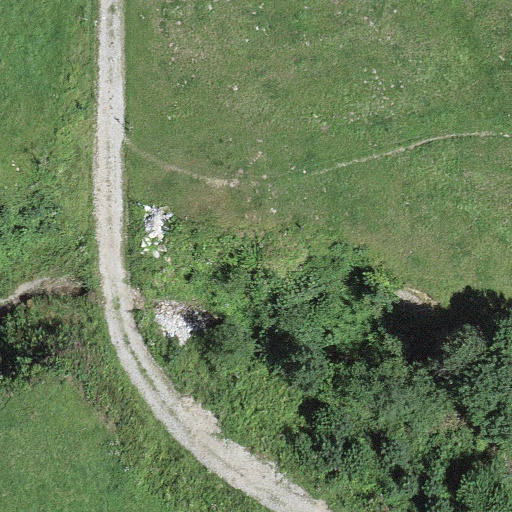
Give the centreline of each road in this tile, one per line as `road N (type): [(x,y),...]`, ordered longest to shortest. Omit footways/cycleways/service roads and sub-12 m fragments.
road 1 (track): [(110,0),(113,212),(127,338),(210,432),(318,511)]
road 2 (track): [(111,111),(172,170),(266,193),(436,142),(511,139)]
